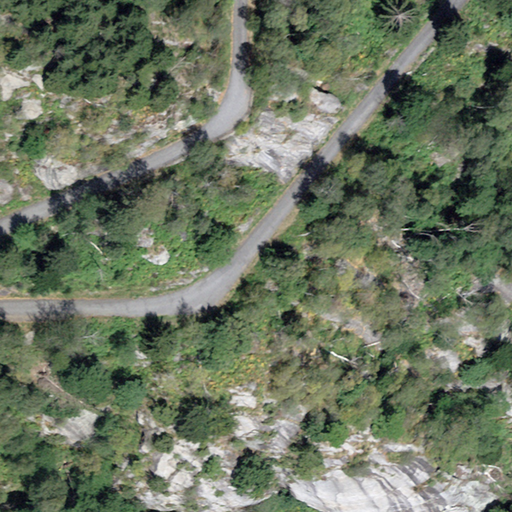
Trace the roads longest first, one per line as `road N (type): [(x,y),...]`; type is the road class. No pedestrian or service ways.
road 1 (unclassified): [(460,0),(224,278),(163,305),(0,309)]
road 2 (unclassified): [(0,226),(218,126),(237,92),(242,0)]
